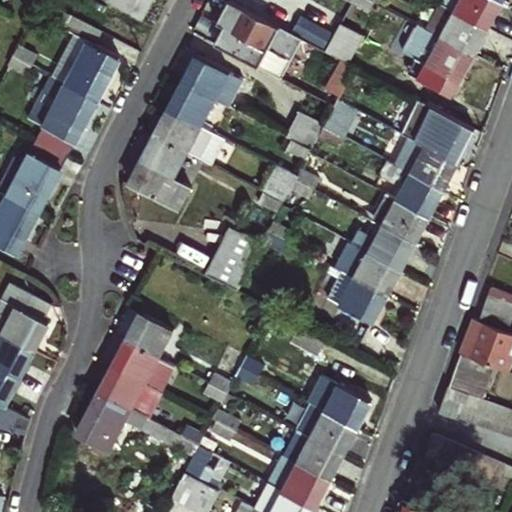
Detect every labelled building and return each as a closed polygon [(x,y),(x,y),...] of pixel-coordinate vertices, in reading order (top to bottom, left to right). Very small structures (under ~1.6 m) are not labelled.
[(104,0),(146,21),(157,0),(104,0)] [(347,0),(345,4),(353,8),(357,0),(347,0)] [(371,18),(376,8),(361,0),(357,0),(353,8),(371,18)] [(455,0),(450,12),(492,34),(506,8),(491,0),(455,0)] [(105,37),(47,6),(40,21),(82,43),(98,51),(105,37)] [(221,45),(219,49),(262,72),(271,54),(294,65),(305,44),(234,6),(222,28),(228,31),(221,45)] [(478,61),(492,34),(450,12),(440,7),(426,34),(478,61)] [(221,45),(228,31),(222,28),(204,19),(197,33),(221,45)] [(298,34),(326,49),(334,34),(306,19),(298,34)] [(464,88),(478,61),(426,34),(417,29),(403,54),(464,88)] [(364,42),(342,30),(328,56),(339,62),(350,68),(364,42)] [(60,84),(70,89),(102,106),(123,65),(98,51),(82,43),(60,84)] [(18,62),(36,71),(41,61),(23,52),(18,62)] [(18,62),(3,91),(18,99),(27,82),(29,83),(36,71),(18,62)] [(339,62),(322,94),(342,105),(359,72),(350,68),(339,62)] [(188,88),(220,105),(233,113),(247,88),(202,63),(188,88)] [(79,148),(102,106),(70,89),(60,84),(56,82),(34,124),(47,131),(71,144),(79,148)] [(220,105),(188,88),(174,115),(205,132),(220,105)] [(327,134),(344,142),(359,114),(342,105),(327,134)] [(418,146),(461,170),(479,136),(437,114),(418,146)] [(205,132),(174,115),(160,141),(191,157),(206,165),(219,139),(205,132)] [(297,147),(313,155),(323,136),(307,128),(297,147)] [(40,145),(72,162),(79,148),(71,144),(47,131),(40,145)] [(339,152),(344,142),(327,134),(323,143),(339,152)] [(191,157),(160,141),(145,167),(134,188),(184,214),(194,193),(177,184),(191,157)] [(412,143),(398,170),(447,195),(461,170),(418,146),(412,143)] [(20,185),(11,180),(2,196),(43,217),(72,162),(40,145),(33,158),(20,185)] [(309,163),(313,155),(297,147),(293,155),(309,163)] [(24,153),(11,180),(20,185),(33,158),(24,153)] [(391,200),(433,222),(447,195),(398,170),(391,167),(384,180),(398,187),(391,200)] [(283,173),(270,198),(286,206),(289,208),(295,196),(300,186),(302,183),(283,173)] [(322,184),(306,175),(302,183),(300,186),(316,194),(322,184)] [(311,204),(316,194),(300,186),(295,196),(311,204)] [(0,248),(20,259),(43,217),(2,196),(0,200),(0,248)] [(281,215),(286,206),(270,198),(265,207),(281,215)] [(433,222),(391,200),(378,227),(386,232),(419,248),(433,222)] [(294,238),(278,229),(273,239),(289,248),(294,238)] [(364,235),(356,249),(404,275),(419,248),(386,232),(380,244),(364,235)] [(241,235),(215,285),(242,299),(267,249),(241,235)] [(284,258),(289,248),(273,239),(267,249),(284,258)] [(404,275),(356,249),(353,248),(339,274),(343,277),(390,301),(404,275)] [(376,328),(390,301),(343,277),(330,303),(376,328)] [(5,340),(38,357),(52,330),(47,327),(56,311),(18,292),(9,307),(19,313),(5,340)] [(483,326),(510,336),(511,330),(511,300),(494,293),(483,326)] [(148,319),(134,345),(165,362),(179,336),(148,319)] [(477,323),(464,359),(498,371),(511,376),(511,336),(510,336),(483,326),(477,323)] [(328,344),(303,330),(294,346),(320,360),(328,344)] [(5,340),(0,337),(0,408),(2,410),(8,413),(38,357),(5,340)] [(120,372),(165,396),(179,369),(165,362),(134,345),(120,372)] [(486,404),(498,371),(464,359),(452,392),(486,404)] [(266,371),(251,363),(247,372),(261,380),(266,371)] [(120,372),(104,401),(149,426),(165,396),(120,372)] [(255,391),(261,380),(247,372),(241,383),(255,391)] [(233,398),(238,388),(221,378),(215,388),(233,398)] [(233,398),(215,388),(209,398),(227,408),(233,398)] [(329,416),(362,433),(375,407),(343,390),(329,416)] [(511,413),(486,404),(452,392),(441,419),(460,426),(462,423),(511,442),(511,413)] [(177,460),(195,469),(203,454),(185,444),(149,426),(104,401),(81,444),(113,460),(128,431),(178,457),(177,460)] [(315,409),(301,435),(347,460),(362,433),(329,416),(315,409)] [(2,410),(0,416),(0,433),(25,441),(29,424),(8,413),(2,410)] [(221,426),(238,435),(243,426),(225,417),(221,426)] [(232,446),(238,435),(221,426),(215,438),(232,446)] [(190,435),(185,444),(203,454),(208,444),(190,435)] [(347,460),(301,435),(287,461),(334,485),(347,460)] [(433,467),(499,495),(510,471),(434,439),(424,463),(433,467)] [(195,469),(191,477),(196,479),(202,483),(214,460),(203,454),(195,469)] [(312,511),(319,511),(334,485),(287,461),(272,490),(312,511)] [(422,491),(424,492),(433,467),(424,463),(421,462),(412,487),(422,491)] [(175,505),(181,508),(196,479),(191,477),(175,505)] [(181,508),(188,511),(209,511),(220,492),(202,483),(196,479),(181,508)] [(260,511),(312,511),(272,490),(260,511)] [(430,510),(435,495),(424,492),(422,491),(417,505),(430,510)]
